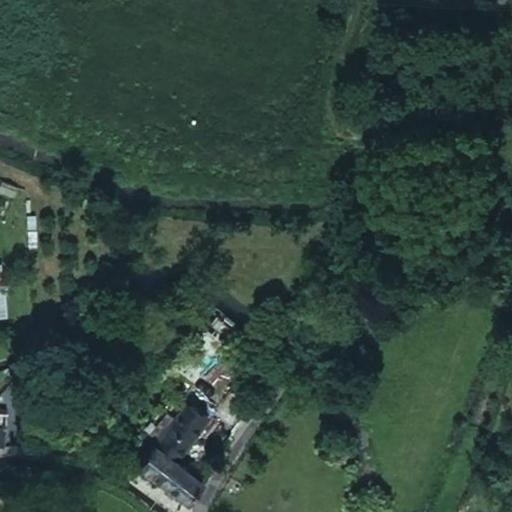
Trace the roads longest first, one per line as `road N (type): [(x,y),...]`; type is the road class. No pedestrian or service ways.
road 1 (unclassified): [(200,511),(336,317),(405,161)]
road 2 (track): [(358,0),(330,143),(405,161),(461,0)]
